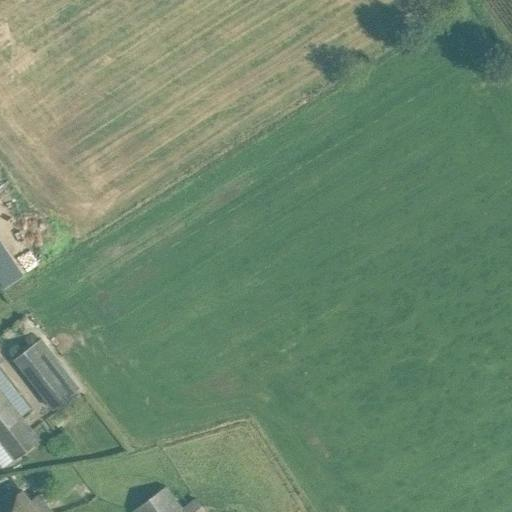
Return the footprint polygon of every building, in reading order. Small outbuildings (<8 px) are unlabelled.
[(0,231),(0,279),(5,287),(27,274),(0,231)] [(14,359),(53,409),(80,388),(41,337),(14,359)] [(0,438),(15,458),(31,446),(39,440),(0,389),(0,438)] [(166,485),(133,511),(207,511),(196,496),(183,507),(175,497),(166,485)] [(54,511),(39,493),(30,500),(22,490),(0,507),(0,511),(54,511)]
